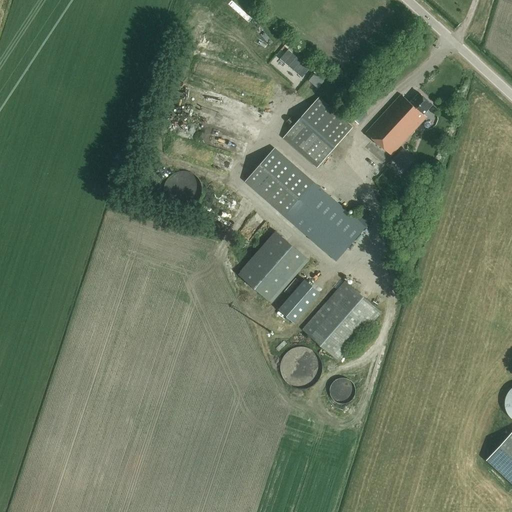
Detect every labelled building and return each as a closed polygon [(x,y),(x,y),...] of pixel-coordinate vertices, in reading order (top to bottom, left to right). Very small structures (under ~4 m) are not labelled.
[(280,57),(301,76),(309,67),(288,48),(280,57)] [(365,132),(390,155),(426,117),(423,114),(432,105),(419,93),(410,102),(401,94),(365,132)] [(352,127),(319,96),(283,136),(316,166),(352,127)] [(362,112),(358,108),(350,117),(354,121),(355,121),(359,124),(366,115),(362,112)] [(365,228),(315,184),(274,148),(245,181),(336,261),(365,228)] [(405,152),(399,162),(410,169),(416,158),(405,152)] [(177,209),(184,210),(190,209),(195,206),(199,202),(202,197),(203,191),(202,185),(200,180),(196,175),(191,172),(185,170),(179,171),(174,173),(169,176),(165,182),(163,188),(164,195),(167,201),(171,206),(177,209)] [(271,303),(309,260),(277,231),(238,275),(271,303)] [(320,293),(304,279),(278,309),(293,323),(320,293)] [(381,312),(345,281),(302,329),(339,361),(381,312)] [(290,388),(297,390),(303,390),(309,388),(314,385),(318,381),(321,376),(323,370),(323,364),(321,358),(318,353),(313,349),(307,346),(301,345),(295,346),(289,348),(284,352),(280,358),(278,364),(278,371),(280,378),(285,384),(290,388)] [(330,395),(332,400),(336,404),(341,406),(347,406),(352,403),(356,399),(357,394),(357,389),(355,384),(351,381),(346,379),(341,379),(336,381),(332,385),(330,390),(330,395)] [(511,431),(486,460),(511,483),(511,431)]
